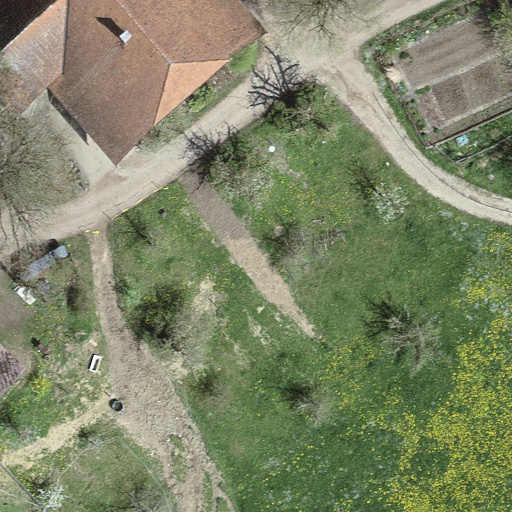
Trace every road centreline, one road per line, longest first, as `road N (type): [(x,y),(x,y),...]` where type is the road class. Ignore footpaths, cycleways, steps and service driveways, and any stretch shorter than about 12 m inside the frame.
road 1 (track): [(442,0),(323,44),(97,206),(70,217),(0,217)]
road 2 (track): [(323,44),(428,176),(511,212)]
